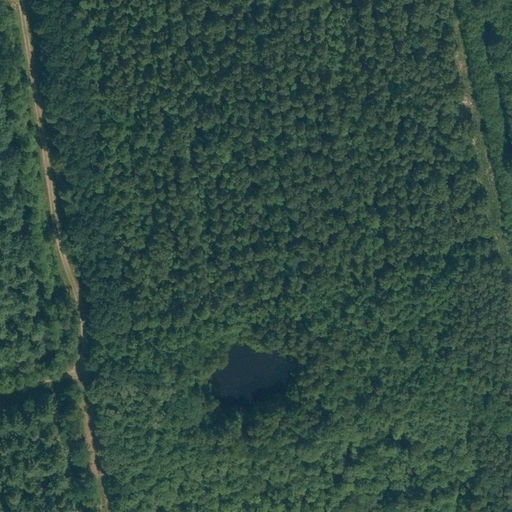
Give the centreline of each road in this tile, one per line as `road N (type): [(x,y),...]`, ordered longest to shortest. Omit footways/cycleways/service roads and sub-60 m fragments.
road 1 (track): [(20,0),(54,213),(78,298),(83,369)]
road 2 (track): [(511,316),(456,0)]
road 3 (track): [(83,369),(109,511)]
